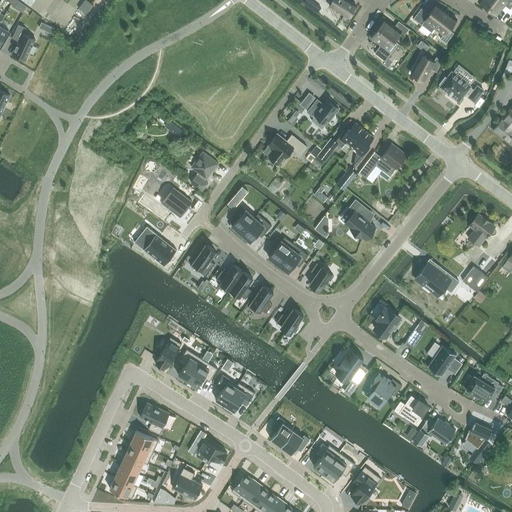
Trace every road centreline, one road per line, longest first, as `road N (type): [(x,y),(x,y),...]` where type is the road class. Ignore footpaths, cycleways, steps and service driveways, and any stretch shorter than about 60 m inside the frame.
road 1 (residential): [(70,501),(130,380),(143,379),(244,444)]
road 2 (residential): [(458,162),(341,306)]
road 3 (residential): [(458,162),(335,67)]
road 4 (residential): [(207,226),(313,305)]
road 5 (unknown): [(0,213),(33,228),(100,286)]
road 6 (residential): [(342,324),(443,397)]
